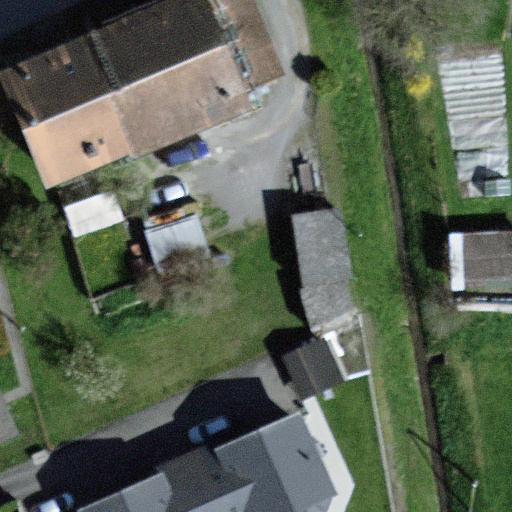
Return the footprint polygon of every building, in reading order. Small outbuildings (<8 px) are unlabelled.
[(277,71),(246,0),(220,0),(207,6),(203,0),(177,0),(7,73),(52,178),(137,141),(142,153),(254,105),(245,85),(277,71)] [(311,316),(359,311),(346,201),(298,206),(311,316)] [(511,284),(511,237),(461,239),(462,286),(511,284)] [(341,378),(323,341),(288,358),(306,395),(341,378)] [(0,399),(0,438),(14,432),(0,399)] [(295,417),(191,463),(212,511),(283,511),(329,492),(295,417)] [(212,511),(191,463),(85,511),(212,511)]
